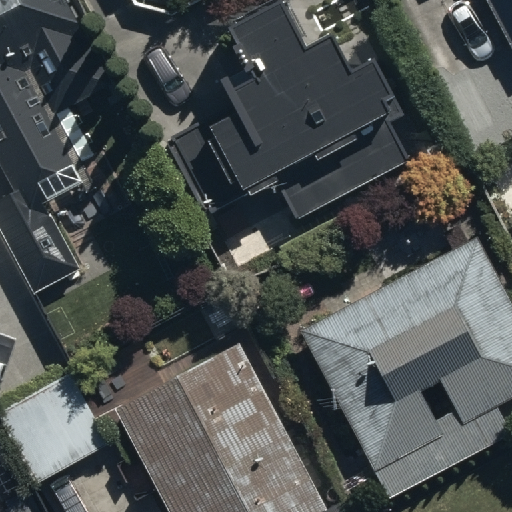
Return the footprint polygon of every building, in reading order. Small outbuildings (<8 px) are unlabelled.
[(0,0),(0,151),(15,180),(0,188),(0,219),(37,288),(79,265),(44,200),(93,173),(83,155),(91,150),(65,103),(113,78),(70,0),(0,0)] [(170,14),(198,0),(132,0),(134,2),(170,14)] [(296,211),(405,154),(387,119),(406,108),(374,47),(349,60),(328,21),(308,31),(291,0),(253,0),(228,14),(247,50),(217,66),(234,98),(167,133),(208,211),(277,174),(296,211)] [(511,0),(490,0),(511,41),(511,0)] [(511,299),(482,238),(302,325),(387,501),(511,440),(511,434),(496,402),(511,394),(511,299)] [(308,511),(324,504),(238,339),(114,403),(170,511),(308,511)] [(109,442),(67,365),(0,400),(0,413),(37,481),(109,442)]
